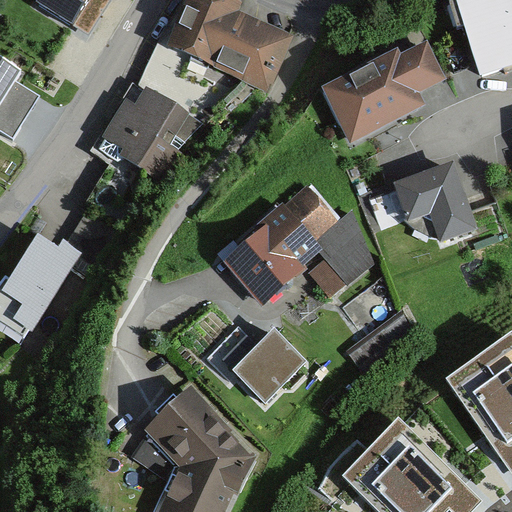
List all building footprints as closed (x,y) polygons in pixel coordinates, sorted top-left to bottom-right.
[(112,0),(40,0),(36,7),(89,39),(112,0)] [(511,0),(492,0),(455,14),(482,87),(511,76),(511,0)] [(297,42),(197,1),(173,59),(273,100),(297,42)] [(0,123),(35,69),(0,46),(0,123)] [(400,58),(324,94),(350,151),(427,115),(422,104),(444,93),(428,59),(406,69),(400,58)] [(189,125),(137,95),(102,157),(166,194),(185,160),(173,154),(189,125)] [(456,174),(394,197),(406,228),(429,219),(441,251),(480,237),(456,174)] [(314,195),(230,269),(268,312),(307,277),(331,303),(375,264),(314,195)] [(87,265),(47,239),(0,310),(0,330),(31,351),(87,265)] [(406,318),(354,360),(367,376),(419,334),(406,318)] [(308,367),(274,334),(232,377),(266,410),(308,367)] [(511,466),(511,336),(511,335),(449,378),(511,466)] [(194,395),(148,438),(183,473),(167,511),(233,511),(258,462),(194,395)] [(470,511),(482,500),(398,419),(343,476),(380,511),(470,511)]
